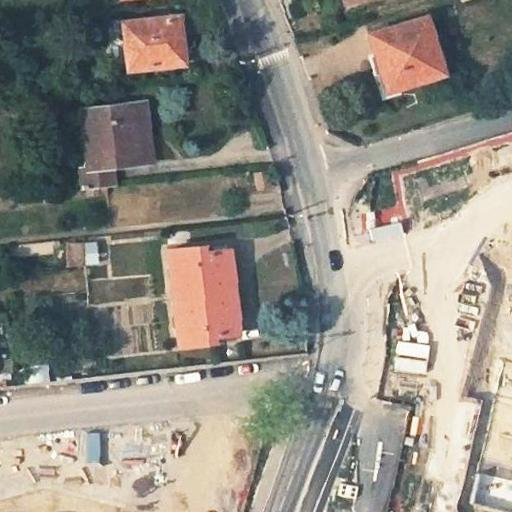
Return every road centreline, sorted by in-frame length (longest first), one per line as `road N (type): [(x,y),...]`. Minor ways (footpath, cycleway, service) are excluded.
road 1 (tertiary): [(280,511),(334,375),(331,266),(313,175)]
road 2 (unknown): [(0,413),(312,372)]
road 3 (residential): [(511,112),(313,175)]
road 4 (tertiary): [(313,175),(250,0)]
